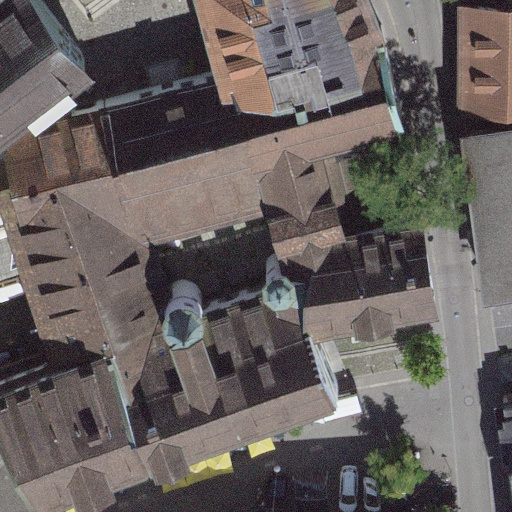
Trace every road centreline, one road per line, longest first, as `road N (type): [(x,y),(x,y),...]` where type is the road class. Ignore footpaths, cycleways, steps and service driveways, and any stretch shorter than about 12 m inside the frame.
road 1 (residential): [(402,0),(427,112),(459,445)]
road 2 (residential): [(459,445),(228,472),(146,511)]
